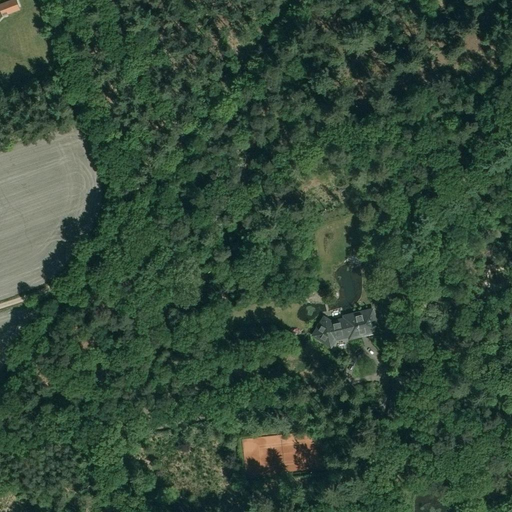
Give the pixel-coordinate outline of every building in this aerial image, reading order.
[(0,8),(2,15),(20,8),(16,0),(11,0),(0,4),(0,8)] [(398,268),(396,285),(407,286),(409,269),(398,268)] [(344,316),(345,318),(332,320),(324,316),(311,336),(332,348),(337,341),(349,337),(349,339),(378,332),(373,309),(344,316)] [(401,327),(403,311),(392,310),(390,326),(401,327)] [(392,386),(388,416),(401,418),(408,376),(392,373),(390,386),(392,386)]
